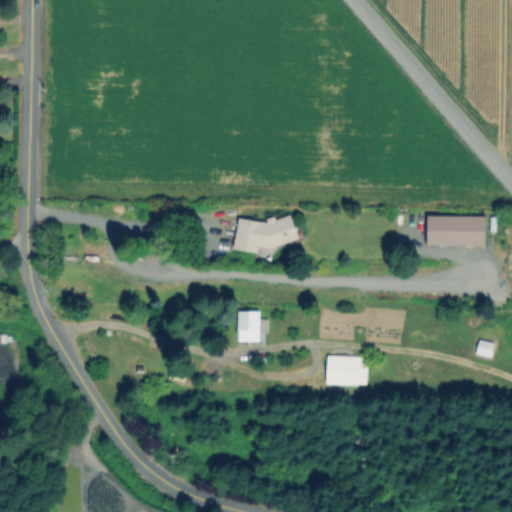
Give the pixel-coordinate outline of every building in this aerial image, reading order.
[(427,238),(428,213),(485,214),(484,239),(427,238)] [(240,218),(264,222),(290,217),(300,239),(270,249),(261,245),(259,254),(234,248),(240,218)] [(270,319),(270,331),(261,331),(261,340),(240,340),(241,310),(261,310),(261,318),(270,319)] [(494,343),(491,356),(477,353),(479,340),(494,343)] [(368,357),(367,384),(327,383),(328,357),(368,357)]
